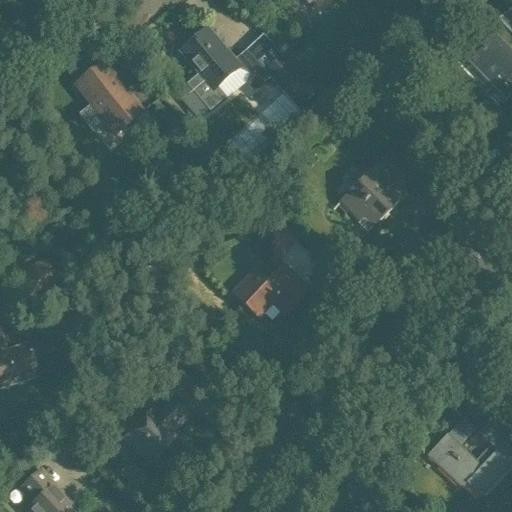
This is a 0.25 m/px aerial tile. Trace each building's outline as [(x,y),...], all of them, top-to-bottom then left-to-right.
[(511,9),(511,10),(511,11),(500,22),(499,21),(496,23),(503,31),(494,40),(491,37),(490,38),(493,41),(475,59),(492,77),(490,79),(499,88),(501,86),(509,95),(501,103),(502,104),(511,94),(511,9)] [(181,50),(199,73),(186,84),(191,90),(179,100),(195,118),(206,108),(209,111),(225,97),(216,87),(235,71),(239,69),(235,64),(206,29),(181,50)] [(253,49),(235,64),(239,69),(235,71),(266,86),(272,81),(264,72),(269,68),(253,49)] [(120,92),(98,65),(86,50),(66,67),(78,82),(74,85),(114,135),(142,112),(123,89),(120,92)] [(281,57),(269,68),(264,72),(272,81),(297,109),(314,94),(281,57)] [(418,173),(394,149),(332,210),(333,211),(340,204),(358,222),(367,214),(377,223),(387,212),(386,211),(392,204),(394,206),(406,194),(402,190),(418,173)] [(266,213),(245,235),(272,260),(293,238),(266,213)] [(49,263),(37,268),(45,287),(47,291),(59,285),(49,263)] [(45,287),(37,268),(11,280),(21,302),(34,296),(32,293),(45,287)] [(281,268),(267,283),(254,271),(232,294),(258,319),(273,302),(286,315),(307,293),(281,268)] [(27,348),(7,354),(0,329),(0,387),(35,377),(27,348)] [(201,391),(212,379),(187,356),(176,367),(201,391)] [(173,433),(191,414),(171,395),(153,414),(150,412),(123,441),(150,466),(177,436),(173,433)] [(479,435),(491,446),(475,463),(458,447),(473,430),(463,421),(448,438),(447,437),(427,458),(463,491),(468,485),(481,497),(511,463),(511,451),(505,445),(507,443),(489,425),(479,435)] [(69,511),(67,509),(71,505),(41,471),(19,491),(33,506),(26,511),(69,511)]
